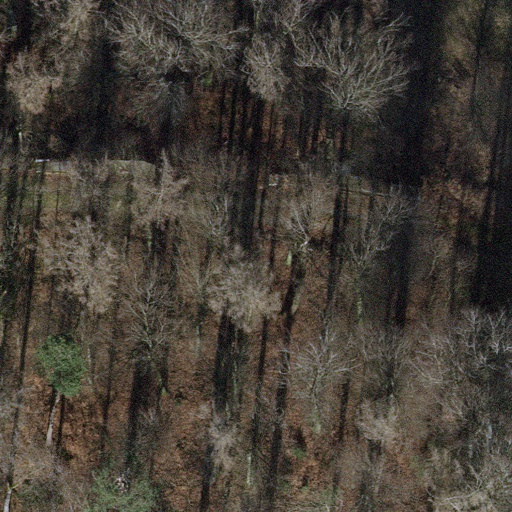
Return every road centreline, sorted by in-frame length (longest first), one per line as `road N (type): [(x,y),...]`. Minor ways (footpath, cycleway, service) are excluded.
road 1 (track): [(0,194),(121,191),(320,202),(463,235),(511,259)]
road 2 (track): [(424,0),(511,113)]
